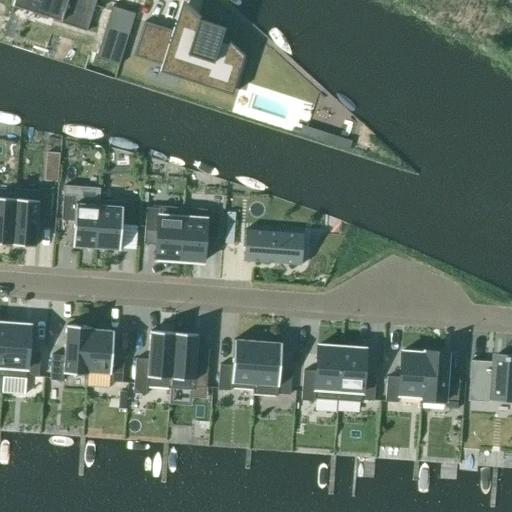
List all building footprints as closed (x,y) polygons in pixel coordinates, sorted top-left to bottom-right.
[(16,0),(11,17),(13,17),(15,9),(55,21),(54,23),(88,34),(98,0),(16,0)] [(203,18),(184,1),(174,33),(146,24),(135,59),(183,74),(181,81),(207,89),(209,83),(230,89),(242,53),(224,37),(226,29),(202,22),(203,18)] [(102,35),(99,46),(121,53),(124,42),(133,14),(111,8),(102,35)] [(331,135),(314,130),(311,138),(328,144),(331,135)] [(360,144),(345,140),(342,148),(357,153),(360,144)] [(46,181),(60,181),(61,152),(47,152),(46,181)] [(14,195),(10,245),(33,247),(35,219),(49,220),(51,190),(38,189),(38,192),(14,190),(14,195)] [(0,244),(10,245),(14,195),(0,193),(0,244)] [(72,247),(95,249),(99,201),(76,199),(76,196),(63,196),(61,221),(73,222),(72,247)] [(99,201),(95,249),(119,251),(121,225),(133,226),(135,201),(122,200),(122,203),(99,201)] [(155,260),(179,261),(182,208),(159,207),(158,209),(146,208),(144,233),(157,234),(155,260)] [(182,208),(179,261),(202,263),(204,237),(217,238),(218,213),(206,212),(206,210),(182,208)] [(303,234),(245,230),(246,231),(243,261),(243,262),(301,266),(301,265),(298,265),(300,235),(303,235),(303,234)] [(29,326),(6,324),(2,377),(25,379),(26,377),(38,378),(40,353),(27,352),(29,326)] [(87,373),(90,330),(90,327),(66,326),(64,353),(51,352),(49,380),(62,381),(63,374),(87,376),(87,373)] [(113,331),(90,330),(87,373),(109,375),(108,382),(121,383),(123,358),(111,357),(113,331)] [(201,349),(211,348),(210,330),(200,330),(201,349)] [(169,389),(173,333),(150,332),(148,360),(135,359),(133,394),(146,395),(147,387),(169,389)] [(197,335),(173,333),(169,389),(193,391),(193,387),(206,388),(208,354),(196,353),(197,335)] [(252,390),(256,342),(233,340),(232,366),(219,365),(217,390),(231,391),(231,389),(252,390)] [(281,343),(256,342),(252,390),(252,395),(277,397),(277,395),(289,395),(291,370),(279,369),(281,343)] [(335,401),(339,348),(314,346),(312,372),(303,371),(300,401),(314,402),(314,399),(335,401)] [(364,350),(339,348),(335,401),(361,403),(361,401),(373,401),(375,376),(363,375),(364,350)] [(423,354),(420,398),(420,400),(444,402),(443,409),(457,410),(459,380),(446,379),(448,353),(424,351),(423,354)] [(420,398),(423,354),(401,352),(399,378),(386,377),(385,402),(398,403),(398,396),(420,398)] [(511,358),(508,358),(508,357),(503,357),(503,359),(491,358),(491,367),(484,367),(485,363),(471,362),(471,361),(470,361),(467,402),(468,402),(469,392),(489,394),(488,400),(511,401),(511,358)] [(127,392),(119,392),(117,409),(125,410),(127,392)]
